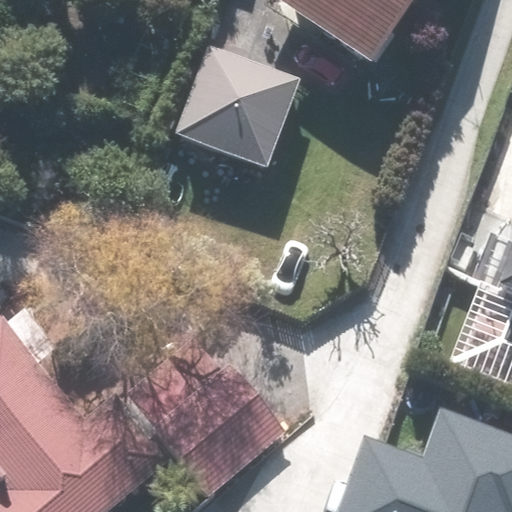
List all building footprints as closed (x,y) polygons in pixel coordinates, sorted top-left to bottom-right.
[(413,0),(267,0),(256,16),(351,86),(413,0)] [(249,180),(283,90),(195,57),(162,147),(249,180)] [(511,240),(504,238),(475,311),(502,321),(494,341),(511,348),(511,240)] [(0,511),(107,511),(146,475),(181,511),(191,511),(273,435),(175,330),(66,433),(0,362),(0,511)] [(356,462),(337,511),(511,511),(511,448),(439,422),(416,484),(356,462)]
